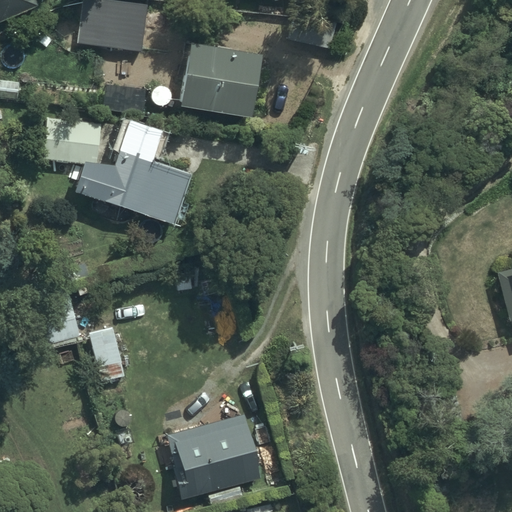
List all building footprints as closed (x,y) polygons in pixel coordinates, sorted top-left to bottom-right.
[(33,8),(29,0),(0,0),(0,21),(0,22),(33,8)] [(146,4),(111,0),(80,0),(76,44),(141,51),(146,4)] [(260,55),(188,42),(178,106),(249,117),(260,55)] [(100,124),(45,118),(40,159),(95,166),(100,124)] [(159,132),(127,120),(100,200),(172,224),(189,174),(149,161),(159,132)] [(511,263),(511,264),(511,267),(495,272),(508,321),(511,320),(511,263)] [(74,320),(68,298),(27,310),(40,354),(87,340),(81,318),(74,320)] [(127,390),(111,327),(87,334),(101,383),(107,381),(111,395),(127,390)] [(259,478),(242,415),(164,435),(169,454),(176,452),(183,478),(174,481),(179,499),(259,478)] [(243,499),(238,486),(207,495),(211,509),(243,499)]
